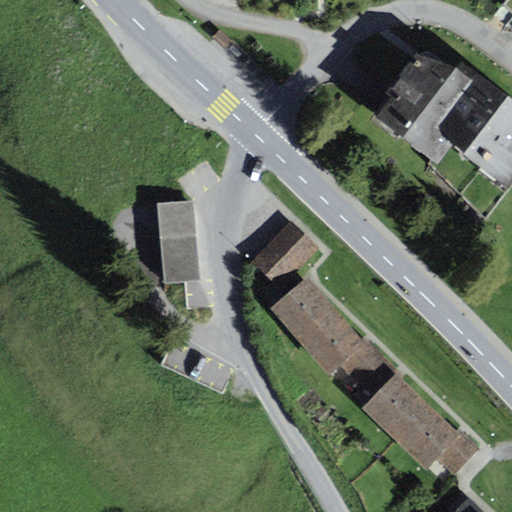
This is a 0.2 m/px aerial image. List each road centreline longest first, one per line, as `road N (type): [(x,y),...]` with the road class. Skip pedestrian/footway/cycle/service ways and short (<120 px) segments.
road 1 (residential): [(337,511),(266,394),(235,315),(228,220),(237,181),(260,141)]
road 2 (primary): [(511,385),(260,141)]
road 3 (residential): [(260,141),(322,60),(392,12),(454,17),(511,60)]
road 4 (primary): [(260,141),(112,0)]
